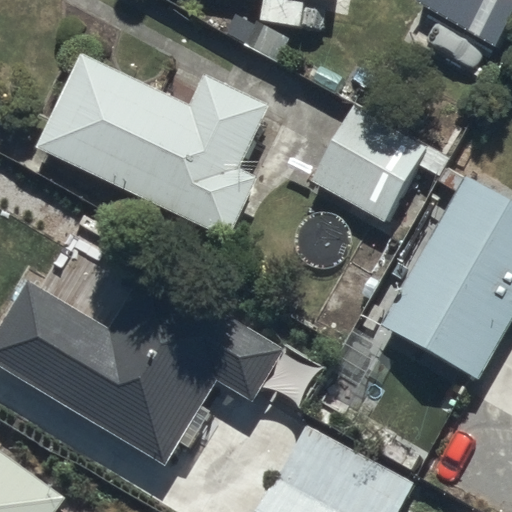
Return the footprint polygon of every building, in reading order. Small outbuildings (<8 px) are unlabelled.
[(511,15),(511,0),(458,0),(505,28),(511,15)] [(80,60),(37,148),(221,237),(248,181),(224,170),(256,105),(201,79),(185,111),(80,60)] [(414,156),(348,116),(313,176),(379,215),(414,156)] [(511,195),(468,172),(384,326),(470,373),(509,300),(511,301),(511,195)] [(36,296),(0,362),(0,378),(171,471),(218,385),(253,404),(280,354),(146,281),(115,339),(36,296)] [(317,443),(279,511),(407,511),(416,496),(317,443)] [(0,511),(64,511),(73,497),(0,450),(0,511)]
